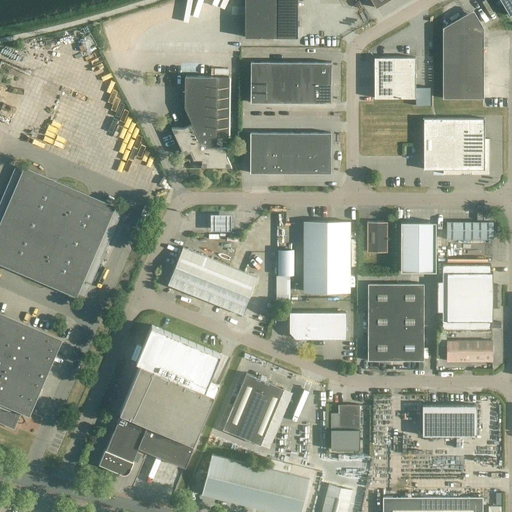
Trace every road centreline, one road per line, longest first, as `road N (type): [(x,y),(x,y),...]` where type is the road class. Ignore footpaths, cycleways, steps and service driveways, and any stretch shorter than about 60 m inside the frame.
road 1 (unclassified): [(511,381),(348,381),(138,297)]
road 2 (unclassified): [(351,197),(194,198),(177,205),(138,297)]
road 3 (unknown): [(177,205),(128,61),(227,53)]
road 4 (unclassified): [(351,197),(353,55),(365,38),(432,0)]
road 5 (unclassified): [(138,297),(61,486)]
road 6 (unclassified): [(511,199),(351,197)]
